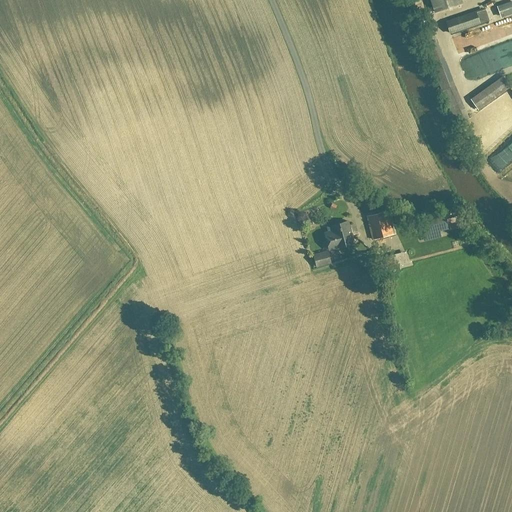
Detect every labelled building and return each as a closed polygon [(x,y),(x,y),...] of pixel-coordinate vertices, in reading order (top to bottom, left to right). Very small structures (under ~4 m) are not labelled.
[(463,1),(462,0),(430,0),(434,11),(463,1)] [(511,12),(511,0),(509,0),(496,5),(501,16),(511,12)] [(489,19),(485,7),(446,20),(450,32),(489,19)] [(503,74),(470,97),(478,108),(511,85),(503,74)] [(464,99),(452,102),(458,124),(470,121),(464,99)] [(394,233),(387,209),(366,215),(372,239),(394,233)] [(356,241),(348,217),(326,224),(327,228),(323,229),(330,249),(356,241)] [(441,237),(437,221),(420,225),(424,241),(441,237)] [(331,262),(328,249),(312,253),(316,266),(331,262)] [(409,262),(406,249),(380,256),(383,269),(409,262)]
